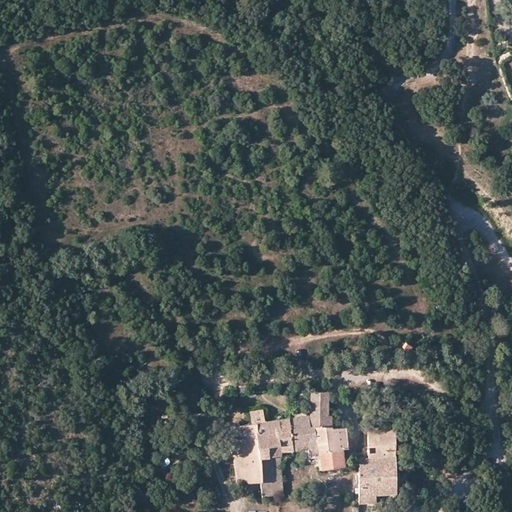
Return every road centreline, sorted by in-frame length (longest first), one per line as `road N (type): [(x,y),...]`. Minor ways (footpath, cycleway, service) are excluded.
road 1 (unclassified): [(511,260),(439,184),(389,99),(399,79),(443,59),(453,0)]
road 2 (track): [(224,381),(217,361),(230,353),(358,331),(378,335),(391,373)]
